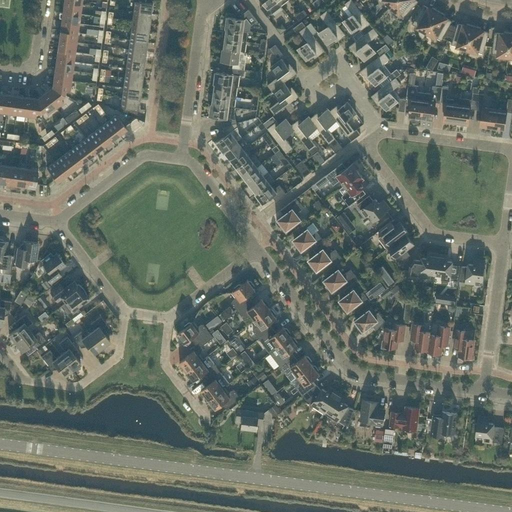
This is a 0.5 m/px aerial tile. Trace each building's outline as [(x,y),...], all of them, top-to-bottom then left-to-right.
[(272,5),(277,1),(276,0),(262,0),(265,3),(260,7),(267,16),(276,10),(272,5)] [(374,27),(356,4),(352,0),(348,0),(344,3),(352,14),(343,21),(345,24),(349,29),(352,32),(361,25),(363,28),(361,29),(365,34),(374,27)] [(417,0),(396,0),(391,6),(399,13),(403,17),(418,1),(417,0)] [(80,13),(81,4),(64,1),(62,11),(80,13)] [(151,13),(152,3),(135,1),(133,11),(151,13)] [(432,7),(431,9),(423,4),(412,24),(418,27),(419,28),(419,30),(418,32),(419,34),(420,36),(421,37),(423,38),(427,32),(439,10),(432,7)] [(226,27),(248,30),(250,31),(251,24),(257,20),(249,9),(239,16),(239,18),(227,17),(226,27)] [(339,40),(346,34),(344,32),(340,28),(327,10),(320,15),(328,25),(319,33),(327,44),(337,37),(339,40)] [(444,16),(445,14),(439,10),(427,32),(436,37),(441,40),(443,37),(447,39),(453,25),(450,24),(452,20),(444,16)] [(78,23),(80,13),(62,11),(61,21),(78,23)] [(150,23),(151,13),(133,11),(132,20),(150,23)] [(148,32),(150,23),(132,20),(131,30),(148,32)] [(77,32),(78,23),(61,21),(60,30),(77,32)] [(325,50),(313,35),(306,26),(302,21),(293,28),(297,33),(299,31),(307,41),(298,49),(306,60),(316,53),(318,55),(325,50)] [(313,35),(318,31),(311,22),(306,26),(313,35)] [(467,23),(466,25),(457,23),(456,27),(453,25),(447,39),(452,41),(451,44),(457,46),(467,49),(474,25),(467,23)] [(340,28),(344,32),(349,29),(345,24),(340,28)] [(480,29),(481,27),(474,25),(467,49),(477,52),(477,51),(483,53),(489,32),(480,29)] [(247,41),(248,30),(226,27),(226,28),(227,28),(225,38),(247,41)] [(368,42),(379,34),(374,27),(365,34),(349,46),(354,53),(357,51),(364,60),(375,52),(368,42)] [(76,42),(77,32),(60,30),(58,40),(76,42)] [(147,42),(148,32),(131,30),(130,39),(147,42)] [(508,56),(511,32),(504,31),(504,33),(495,32),(492,54),(498,55),(508,56)] [(387,34),(383,39),(388,44),(393,40),(387,34)] [(245,52),(247,41),(225,38),(224,49),(223,49),(245,52)] [(146,51),(147,42),(130,39),(128,49),(146,51)] [(75,51),(76,42),(58,40),(57,49),(75,51)] [(390,49),(389,47),(386,43),(377,50),(381,55),(385,52),(390,49)] [(283,54),(280,49),(275,44),(270,48),(278,57),(283,54)] [(73,61),(75,51),(57,49),(56,59),(73,61)] [(144,61),(146,51),(128,49),(127,58),(144,61)] [(245,52),(223,49),(221,60),(233,62),(232,67),(232,68),(241,69),(245,70),(247,52),(245,52)] [(381,55),(360,71),(365,77),(368,75),(370,78),(375,85),(386,77),(387,76),(386,76),(390,73),(383,64),(390,59),(385,52),(381,55)] [(143,70),(144,61),(127,58),(126,68),(143,70)] [(289,68),(287,65),(282,58),(271,67),(278,76),(267,84),(272,91),(273,91),(284,82),(297,72),(292,66),(289,68)] [(72,70),(73,61),(56,59),(55,68),(72,70)] [(244,76),(245,70),(241,69),(232,68),(232,67),(228,67),(228,73),(216,72),(214,83),(238,86),(239,79),(240,75),(244,76)] [(71,80),(72,70),(55,68),(53,78),(71,80)] [(142,80),(143,70),(126,68),(124,77),(142,80)] [(396,77),(401,73),(397,68),(390,73),(388,75),(392,80),(396,77)] [(141,89),(142,80),(124,77),(123,87),(141,89)] [(401,84),(396,77),(392,80),(371,96),(376,102),(379,100),(386,110),(398,101),(390,91),(401,84)] [(421,119),(425,92),(418,91),(419,80),(417,78),(415,77),(409,77),(406,98),(412,98),(409,117),(421,119)] [(69,90),(71,80),(53,78),(52,87),(62,93),(64,89),(69,90)] [(291,91),(289,88),(284,82),(273,91),(280,100),(270,108),(275,114),(299,96),(294,89),(291,91)] [(236,96),(238,86),(214,83),(215,83),(214,93),(236,96)] [(440,102),(441,97),(442,86),(432,85),(431,93),(425,92),(421,119),(433,120),(435,102),(440,102)] [(60,96),(62,93),(52,87),(44,93),(55,106),(63,100),(60,96)] [(139,99),(141,89),(123,87),(122,97),(139,99)] [(0,111),(6,112),(9,95),(0,93),(0,111)] [(47,112),(55,106),(44,93),(37,98),(40,110),(44,108),(47,112)] [(235,107),(236,96),(214,93),(213,104),(235,107)] [(16,113),(18,96),(9,95),(6,112),(16,113)] [(25,114),(28,97),(18,96),(16,113),(25,114)] [(40,110),(37,98),(28,97),(25,114),(35,116),(36,111),(40,110)] [(138,109),(139,99),(122,97),(121,106),(138,109)] [(453,103),(454,99),(447,98),(444,122),(456,123),(459,104),(453,103)] [(470,105),(471,99),(459,98),(459,104),(456,123),(468,125),(471,105),(470,105)] [(511,111),(511,98),(508,98),(507,110),(495,109),(492,128),(504,130),(507,111),(511,111)] [(347,120),(356,113),(348,101),(338,109),(336,106),(330,110),(329,111),(337,120),(336,120),(352,140),(360,134),(357,129),(354,130),(347,120)] [(235,107),(213,104),(211,104),(210,115),(222,117),(221,120),(223,126),(237,123),(235,114),(234,114),(235,107)] [(492,128),(495,109),(483,107),(480,127),(492,128)] [(76,109),(64,118),(68,123),(79,114),(76,109)] [(329,111),(330,110),(328,109),(319,116),(316,113),(310,118),(317,127),(336,152),(343,147),(327,127),(336,120),(337,120),(329,111)] [(245,125),(259,115),(256,111),(242,121),(245,125)] [(118,134),(126,128),(116,114),(108,120),(118,134)] [(274,123),(277,121),(273,116),(263,123),(266,126),(286,152),(293,147),(285,137),(294,130),(291,125),(286,118),(276,126),(274,123)] [(310,118),(309,116),(299,123),(297,120),(291,125),(294,130),(309,150),(316,145),(308,134),(317,127),(310,118)] [(62,117),(53,124),(57,130),(67,122),(62,117)] [(111,140),(118,134),(108,120),(100,126),(111,140)] [(238,132),(239,131),(237,123),(223,126),(225,133),(226,135),(217,142),(223,151),(242,137),(238,132)] [(103,146),(111,140),(100,126),(93,132),(103,146)] [(96,152),(103,146),(93,132),(85,138),(96,152)] [(267,132),(262,135),(269,144),(273,140),(267,132)] [(248,145),(242,137),(223,151),(224,151),(231,159),(244,149),(248,145)] [(88,158),(96,152),(85,138),(77,144),(88,158)] [(80,164),(88,158),(77,144),(70,149),(80,164)] [(73,169),(80,164),(70,149),(62,155),(73,169)] [(237,167),(250,157),(244,149),(231,159),(237,167)] [(280,149),(271,156),(277,165),(282,161),(286,157),(280,149)] [(320,164),(325,161),(318,151),(313,154),(320,164)] [(244,176),(257,166),(261,163),(254,154),(250,157),(237,167),(244,176)] [(65,175),(73,169),(62,155),(54,161),(65,175)] [(304,176),(311,171),(302,160),(296,165),(304,176)] [(57,181),(65,175),(54,161),(47,167),(57,181)] [(357,168),(359,167),(355,161),(342,171),(338,166),(326,175),(333,184),(340,179),(344,185),(360,173),(357,168)] [(0,182),(6,183),(9,166),(0,164),(0,182)] [(16,184),(18,167),(9,166),(6,183),(16,184)] [(250,185),(264,175),(257,166),(244,176),(250,185)] [(25,186),(28,168),(18,167),(16,184),(25,186)] [(35,187),(38,170),(28,168),(25,186),(35,187)] [(268,172),(264,175),(250,185),(257,193),(256,194),(270,183),(274,180),(268,172)] [(345,185),(340,189),(344,194),(342,196),(349,205),(361,196),(357,191),(362,187),(370,181),(365,176),(364,177),(360,173),(344,185),(345,185)] [(279,184),(274,188),(270,183),(256,194),(263,203),(272,196),(276,200),(286,193),(279,184)] [(376,198),(373,200),(369,195),(357,204),(361,209),(361,210),(365,216),(369,214),(373,220),(377,217),(377,219),(384,214),(383,212),(390,207),(384,199),(379,203),(376,198)] [(296,213),(304,207),(296,197),(281,210),(284,214),(276,220),(280,225),(282,224),(287,229),(301,219),(296,213)] [(336,230),(341,226),(337,221),(332,225),(336,230)] [(382,234),(379,237),(387,248),(388,247),(390,245),(391,245),(406,234),(408,232),(400,221),(393,227),(389,222),(379,230),(382,234)] [(317,231),(312,234),(308,228),(294,239),(298,245),(296,246),(300,251),(308,245),(311,250),(324,240),(317,231)] [(414,244),(406,234),(391,245),(390,245),(388,247),(403,267),(410,255),(406,250),(414,244)] [(0,237),(0,266),(9,267),(10,255),(4,254),(6,241),(3,240),(3,239),(0,237)] [(35,260),(38,242),(24,241),(23,248),(17,248),(15,264),(26,266),(27,259),(35,260)] [(335,249),(328,254),(323,248),(309,259),(314,265),(312,267),(315,271),(326,263),(329,268),(343,258),(335,249)] [(50,252),(41,259),(44,263),(43,264),(48,270),(44,274),(51,283),(61,275),(57,270),(65,264),(57,253),(53,256),(50,252)] [(435,274),(438,254),(428,252),(428,258),(422,257),(421,260),(414,259),(411,264),(409,278),(420,279),(420,276),(427,277),(428,273),(435,274)] [(447,260),(447,255),(438,254),(435,274),(443,275),(442,279),(450,280),(450,279),(458,280),(460,265),(452,264),(452,261),(447,260)] [(484,268),(485,260),(475,259),(474,264),(468,263),(468,266),(462,265),(460,280),(466,281),(466,282),(474,283),(474,279),(482,280),(483,276),(484,276),(485,268),(484,268)] [(351,269),(343,275),(339,269),(325,279),(329,285),(327,287),(331,291),(338,285),(342,290),(358,278),(351,269)] [(251,281),(248,281),(247,279),(247,280),(241,285),(239,284),(234,288),(234,290),(233,290),(233,291),(231,292),(235,297),(231,302),(237,310),(250,300),(246,296),(254,290),(255,290),(254,288),(254,286),(251,281)] [(78,283),(77,284),(74,281),(64,289),(60,284),(50,292),(57,301),(61,297),(65,302),(83,288),(78,283)] [(397,297),(402,293),(396,285),(392,289),(397,297)] [(65,302),(61,306),(64,310),(66,313),(71,319),(81,311),(77,306),(88,298),(85,295),(87,295),(83,288),(65,302)] [(363,291),(358,295),(354,289),(340,300),(344,305),(342,307),(346,312),(354,306),(358,311),(370,301),(363,291)] [(20,290),(14,301),(20,303),(26,293),(20,290)] [(34,297),(27,293),(23,301),(30,305),(34,297)] [(50,304),(42,294),(37,298),(44,308),(50,304)] [(265,300),(263,300),(262,298),(261,299),(262,299),(254,305),(250,300),(237,310),(244,318),(249,315),(253,320),(269,308),(269,307),(269,305),(265,300)] [(9,313),(11,301),(0,299),(0,302),(0,325),(2,325),(3,312),(9,313)] [(272,309),(270,309),(269,308),(253,320),(257,325),(253,330),(259,338),(271,329),(268,324),(276,318),(277,318),(276,316),(276,314),(272,309)] [(378,312),(374,315),(369,309),(355,320),(360,326),(358,327),(361,332),(372,324),(376,329),(386,321),(378,312)] [(45,311),(37,316),(41,321),(48,316),(45,311)] [(27,326),(32,322),(25,313),(16,321),(19,325),(9,334),(15,342),(30,330),(27,326)] [(101,330),(108,325),(100,316),(90,323),(94,329),(90,332),(101,347),(110,341),(101,330)] [(198,326),(194,321),(192,322),(191,322),(189,322),(184,326),(184,328),(178,333),(178,332),(177,333),(178,334),(178,336),(182,341),(184,341),(185,343),(185,342),(193,336),(197,341),(209,331),(203,323),(198,326)] [(404,337),(406,324),(394,323),(393,328),(386,327),(384,345),(397,347),(398,336),(404,337)] [(423,330),(424,325),(412,323),(411,336),(417,337),(415,347),(428,349),(430,333),(431,333),(431,331),(423,330)] [(448,345),(450,326),(439,325),(437,334),(431,333),(430,333),(428,349),(428,351),(441,353),(442,344),(448,345)] [(287,328),(284,328),(283,326),(283,327),(275,333),(271,329),(259,338),(265,346),(271,343),(275,348),(291,336),(290,335),(290,333),(287,328)] [(467,338),(468,331),(456,329),(454,344),(460,344),(459,355),(464,356),(464,358),(473,359),(474,352),(472,352),(474,339),(467,338)] [(39,331),(34,335),(30,330),(15,342),(21,350),(32,342),(36,347),(45,339),(39,331)] [(90,332),(85,335),(81,330),(73,337),(80,346),(85,343),(93,353),(101,347),(90,332)] [(201,346),(213,337),(209,331),(197,341),(200,345),(194,350),(194,351),(180,361),(180,360),(180,361),(181,362),(180,365),(184,369),(186,370),(187,371),(203,358),(199,353),(204,349),(201,346)] [(77,349),(69,339),(67,336),(58,342),(65,351),(60,354),(72,369),(80,363),(72,352),(77,349)] [(275,348),(270,352),(280,366),(293,357),(289,352),(291,351),(297,346),(298,346),(297,344),(297,342),(294,337),(291,337),(291,336),(275,348)] [(60,354),(56,358),(49,349),(41,356),(51,368),(55,365),(64,376),(72,369),(60,354)] [(203,358),(187,371),(188,371),(187,374),(191,379),(193,379),(194,380),(195,380),(203,373),(206,378),(219,369),(213,361),(208,354),(203,358)] [(308,356),(306,356),(305,355),(304,355),(305,355),(297,362),(293,357),(280,366),(287,374),(292,371),(296,376),(312,364),(312,363),(312,361),(308,356)] [(315,365),(313,365),(312,364),(296,376),(300,382),(296,386),(302,395),(303,394),(315,385),(311,380),(319,374),(320,374),(319,373),(319,370),(315,365)] [(230,383),(219,369),(206,378),(210,383),(202,389),(201,389),(202,391),(202,393),(206,398),(208,398),(208,399),(225,386),(230,383)] [(321,390),(320,389),(316,384),(315,385),(303,394),(307,400),(312,403),(312,404),(325,412),(338,392),(330,387),(327,391),(322,388),(321,390)] [(234,389),(229,392),(225,386),(208,399),(209,400),(209,402),(213,407),(215,407),(216,409),(216,408),(224,402),(228,407),(241,397),(234,389)] [(277,393),(276,392),(271,396),(278,405),(285,400),(278,392),(277,393)] [(343,402),(346,397),(338,392),(325,412),(338,421),(338,420),(345,424),(349,425),(354,409),(348,407),(347,406),(348,405),(343,402)] [(378,408),(379,402),(363,400),(361,420),(375,422),(375,424),(383,426),(385,409),(378,408)] [(281,410),(280,409),(276,404),(270,409),(274,415),(281,410)] [(417,429),(420,407),(406,405),(405,413),(392,411),(390,424),(403,426),(403,427),(417,429)] [(264,419),(264,412),(238,409),(236,420),(242,421),(242,427),(257,429),(259,419),(264,419)] [(454,433),(457,412),(442,410),(441,416),(433,415),(431,434),(444,436),(444,432),(454,433)] [(488,422),(489,417),(479,415),(478,423),(473,422),(472,431),(477,432),(476,436),(484,437),(483,441),(491,442),(491,441),(502,442),(504,427),(493,426),(494,423),(488,422)] [(394,430),(385,429),(384,440),(393,442),(394,430)]
